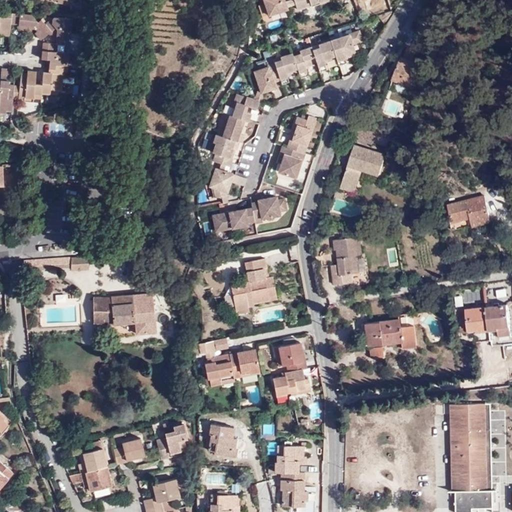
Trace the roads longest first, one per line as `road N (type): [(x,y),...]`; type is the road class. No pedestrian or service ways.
road 1 (residential): [(351,100),(332,137),(304,240),(331,398),(332,511)]
road 2 (residential): [(249,182),(281,108),(332,93),(351,100)]
